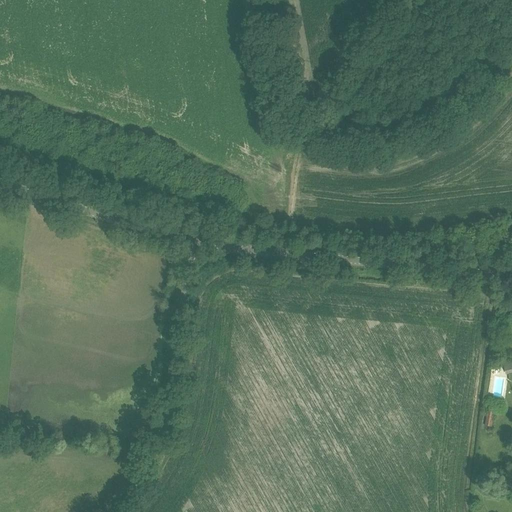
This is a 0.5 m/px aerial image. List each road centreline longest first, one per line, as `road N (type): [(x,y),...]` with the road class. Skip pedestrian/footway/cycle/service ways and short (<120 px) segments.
road 1 (unclassified): [(511,275),(192,242)]
road 2 (unclassified): [(118,511),(161,437),(192,242)]
road 3 (unclassified): [(192,242),(0,184)]
